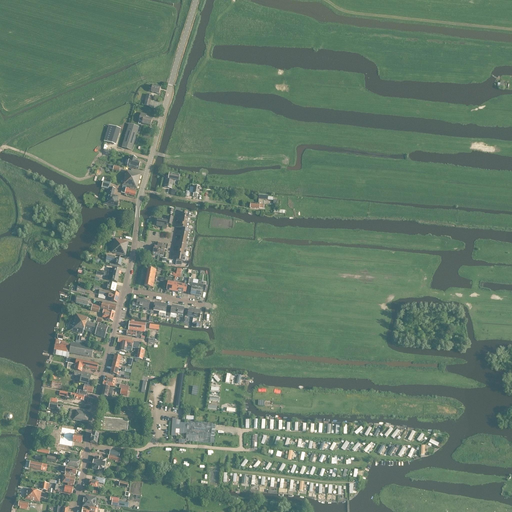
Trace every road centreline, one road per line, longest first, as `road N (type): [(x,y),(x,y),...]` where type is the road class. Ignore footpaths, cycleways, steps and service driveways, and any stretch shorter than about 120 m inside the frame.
road 1 (tertiary): [(133,243),(194,0)]
road 2 (tertiary): [(74,511),(124,289)]
road 3 (track): [(325,0),(344,11),(511,29)]
road 4 (track): [(170,81),(143,76),(0,149)]
road 5 (track): [(164,156),(214,25),(233,0)]
road 6 (track): [(419,443),(252,430)]
road 7 (track): [(380,439),(355,466),(290,462),(253,449)]
